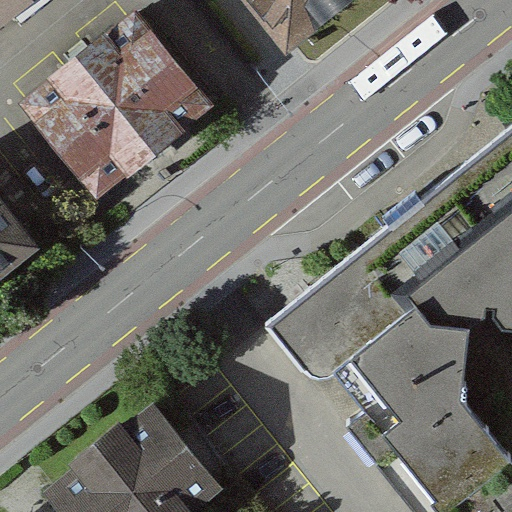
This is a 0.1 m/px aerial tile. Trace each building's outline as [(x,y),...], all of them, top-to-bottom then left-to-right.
[(0,0),(0,16),(20,0),(0,0)] [(256,0),(288,39),(336,0),(256,0)] [(54,76),(28,100),(97,187),(126,163),(128,166),(177,127),(175,124),(205,101),(135,14),(54,76)] [(511,511),(511,124),(422,197),(416,189),(383,215),(389,223),(266,322),(302,368),(310,374),(318,376),(325,377),(331,375),(338,371),(396,444),(378,459),(420,511),(511,511)] [(0,199),(0,269),(34,242),(0,199)] [(84,466),(54,490),(71,511),(187,511),(183,506),(214,482),(156,409),(124,434),(119,427),(78,459),(84,466)]
